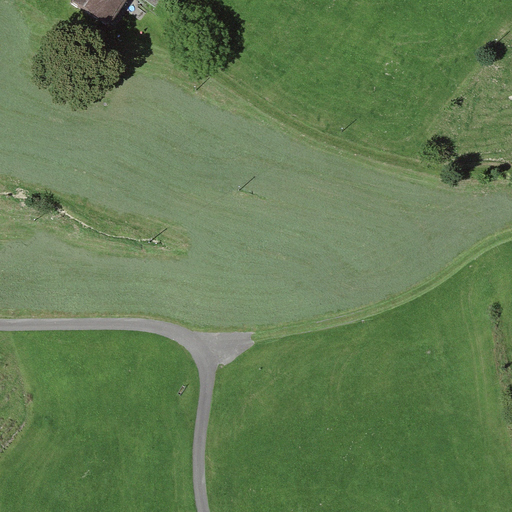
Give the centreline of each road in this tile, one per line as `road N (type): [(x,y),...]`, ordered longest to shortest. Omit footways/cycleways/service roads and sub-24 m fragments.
road 1 (track): [(511,171),(460,173),(345,146),(296,125),(145,28)]
road 2 (unclassified): [(208,511),(201,451),(210,376),(202,349),(174,332),(125,324),(0,324)]
road 3 (track): [(202,349),(390,306),(511,236)]
